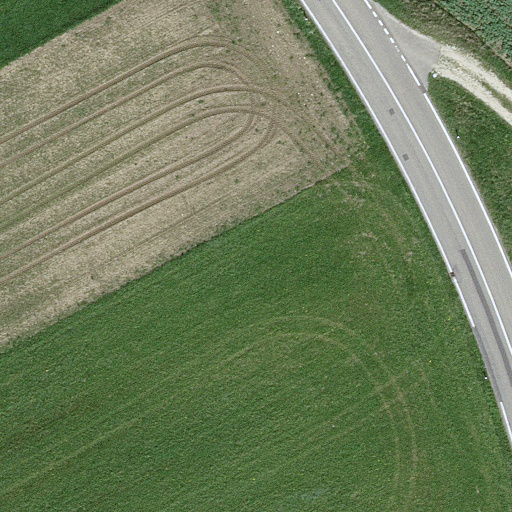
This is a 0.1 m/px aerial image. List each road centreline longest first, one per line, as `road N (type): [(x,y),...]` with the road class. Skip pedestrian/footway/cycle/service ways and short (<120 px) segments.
road 1 (tertiary): [(511,343),(430,152),(352,0)]
road 2 (track): [(511,105),(367,19)]
